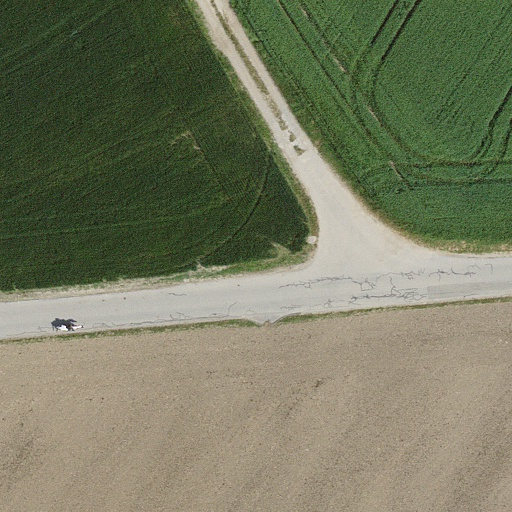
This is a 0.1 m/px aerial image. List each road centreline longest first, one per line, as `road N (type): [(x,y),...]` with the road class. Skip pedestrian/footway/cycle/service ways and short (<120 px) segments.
road 1 (unclassified): [(511,273),(0,308)]
road 2 (track): [(385,282),(214,0)]
